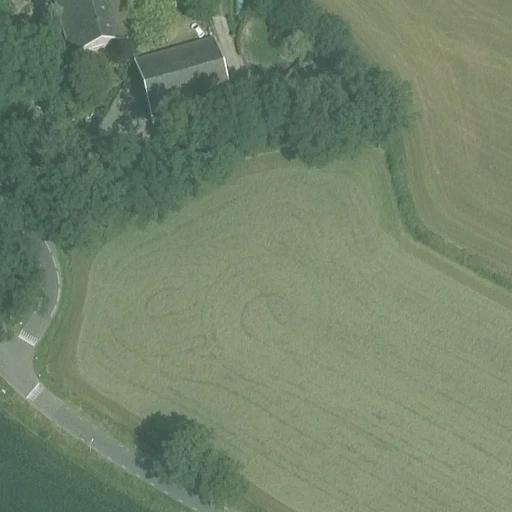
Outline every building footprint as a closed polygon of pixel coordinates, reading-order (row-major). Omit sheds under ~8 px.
[(55,0),(71,58),(132,41),(121,0),(55,0)] [(279,27),(269,27),(269,37),(279,37),(279,27)] [(214,43),(137,64),(154,127),(232,105),(214,43)] [(254,115),(256,130),(323,119),(319,103),(254,115)] [(214,130),(204,133),(207,143),(217,139),(214,130)] [(63,155),(69,187),(131,172),(123,140),(63,155)]
